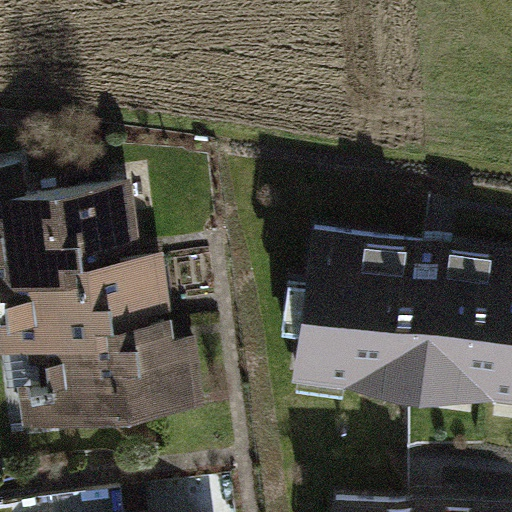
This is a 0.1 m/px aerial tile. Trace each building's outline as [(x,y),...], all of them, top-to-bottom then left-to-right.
[(135,255),(124,177),(0,193),(0,273),(10,272),(135,255)] [(511,242),(313,214),(292,365),(511,396),(511,242)] [(135,255),(10,272),(19,336),(39,334),(166,317),(158,252),(135,255)] [(188,334),(169,336),(166,317),(39,334),(49,411),(196,392),(188,334)] [(511,511),(511,496),(333,486),(331,511),(511,511)]
